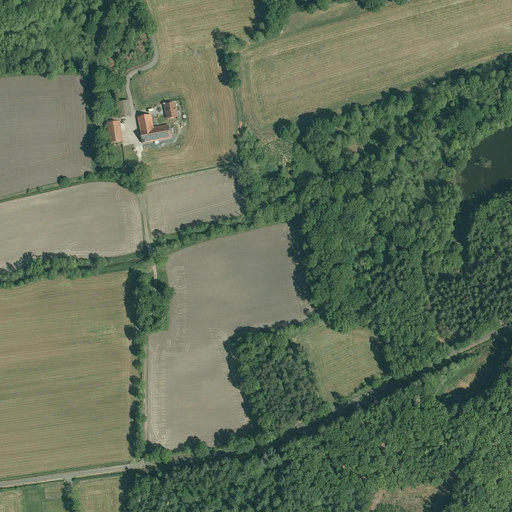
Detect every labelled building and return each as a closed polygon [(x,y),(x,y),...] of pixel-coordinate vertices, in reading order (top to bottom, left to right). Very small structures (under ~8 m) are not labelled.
[(130,119),(127,103),(115,105),(118,121),(130,119)] [(176,104),(164,105),(166,119),(178,117),(176,104)] [(151,118),(137,120),(141,147),(142,146),(148,145),(170,142),(167,128),(153,131),(151,118)] [(121,145),(118,125),(113,126),(106,127),(105,127),(107,141),(108,147),(115,146),(121,145)] [(133,172),(132,170),(130,168),(129,167),(126,167),(124,167),(122,169),(121,171),(120,174),(121,176),(123,178),(125,179),(127,179),(130,178),(132,177),(133,175),(133,172)]
